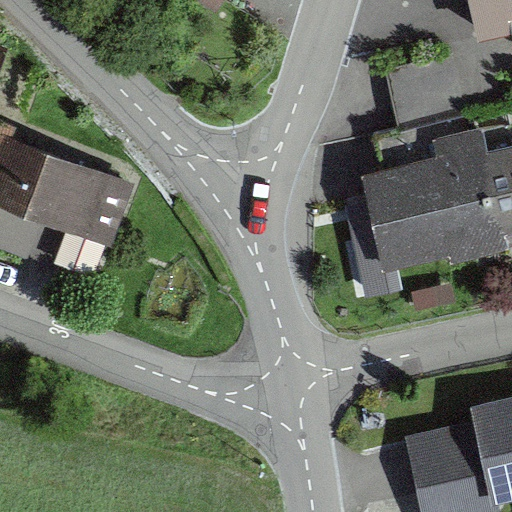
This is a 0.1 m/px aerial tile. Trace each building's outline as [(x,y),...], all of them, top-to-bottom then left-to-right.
[(249,0),(229,0),(245,8),(249,0)] [(511,0),(483,0),(490,31),(511,25),(511,0)] [(457,53),(391,68),(404,128),(471,114),(457,53)] [(152,185),(0,127),(0,200),(2,201),(0,206),(0,241),(113,285),(152,185)] [(446,156),(378,171),(400,276),(511,251),(511,148),(498,152),(494,129),(443,140),(446,156)] [(511,400),(495,405),(511,477),(511,400)]
